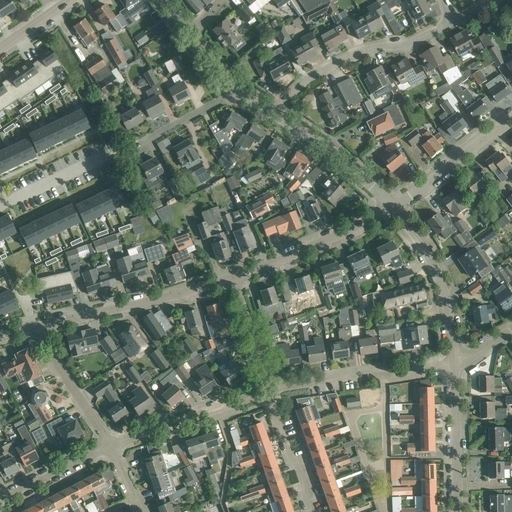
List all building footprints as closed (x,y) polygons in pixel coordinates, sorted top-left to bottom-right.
[(0,0),(0,16),(1,18),(15,9),(9,0),(8,0),(0,0)] [(130,17),(139,11),(140,13),(148,7),(143,0),(119,0),(123,5),(125,8),(118,13),(127,27),(134,22),(130,17)] [(212,1),(211,0),(183,0),(196,15),(212,1)] [(246,0),(250,5),(256,0),(273,0),(279,8),(288,2),(299,17),(302,15),(303,15),(299,9),(292,0),(246,0)] [(298,0),(306,13),(314,9),(330,1),(331,0),(298,0)] [(392,0),(389,2),(386,3),(389,9),(390,9),(401,3),(399,0),(392,0)] [(404,0),(410,10),(424,2),(423,0),(404,0)] [(315,39),(318,44),(323,42),(329,54),(336,50),(335,47),(338,45),(337,44),(347,38),(339,23),(342,22),(330,1),(314,9),(318,16),(327,11),(334,24),(332,25),(334,29),(315,39)] [(369,13),(362,17),(371,33),(383,26),(378,17),(383,14),(380,8),(379,7),(378,5),(377,2),(366,8),(369,13)] [(406,12),(410,19),(415,28),(428,21),(425,15),(433,11),(430,7),(428,8),(424,2),(410,10),(406,12)] [(247,23),(254,17),(244,4),(236,11),(247,23)] [(119,25),(111,13),(106,5),(94,12),(104,26),(109,22),(114,29),(119,25)] [(151,14),(157,24),(152,27),(155,32),(165,26),(156,11),(151,14)] [(345,11),(338,14),(342,22),(348,33),(353,30),(358,40),(371,33),(362,17),(360,12),(353,16),(349,18),(345,11)] [(97,39),(90,28),(84,19),(73,27),(86,46),(97,39)] [(223,21),(213,30),(220,39),(219,41),(226,49),(231,45),(238,39),(240,38),(240,37),(225,20),(223,21)] [(273,32),(269,24),(265,26),(263,23),(256,27),(262,38),(273,32)] [(282,44),(287,41),(286,39),(289,38),(282,26),(274,30),(281,44),(282,44)] [(139,45),(147,39),(143,32),(134,38),(139,45)] [(451,39),(456,48),(460,55),(470,50),(473,55),(483,50),(477,39),(471,42),(466,32),(451,39)] [(315,39),(314,40),(311,33),(304,37),(307,42),(290,51),(298,65),(312,57),(313,59),(316,58),(311,48),(318,44),(315,39)] [(114,63),(116,67),(124,62),(113,41),(104,46),(114,63)] [(496,47),(495,47),(492,41),(485,45),(498,67),(505,62),(496,47)] [(266,66),(262,58),(253,63),(261,78),(269,74),(273,81),(291,71),(283,57),(285,56),(280,47),(279,48),(273,51),(272,52),(272,54),(272,55),(275,61),(266,66)] [(421,56),(426,65),(429,72),(439,66),(443,73),(455,66),(449,56),(443,59),(437,47),(421,56)] [(49,48),(38,56),(40,59),(36,62),(49,80),(64,70),(49,48)] [(99,55),(84,65),(97,85),(104,94),(124,81),(118,71),(112,75),(109,70),(99,55)] [(177,57),(163,64),(169,74),(175,70),(176,73),(183,69),(177,57)] [(398,77),(394,79),(398,86),(416,76),(419,82),(426,78),(420,67),(413,70),(407,59),(392,67),(398,77)] [(31,65),(29,62),(19,69),(34,91),(49,80),(36,62),(31,65)] [(482,63),(471,70),(475,76),(480,85),(486,81),(480,71),(485,68),(482,63)] [(364,80),(372,94),(373,93),(377,100),(392,92),(394,95),(401,92),(398,87),(398,86),(394,79),(391,74),(386,77),(381,67),(367,74),(369,78),(364,80)] [(9,78),(5,81),(19,101),(34,91),(19,69),(8,76),(9,78)] [(150,87),(157,83),(150,70),(143,74),(150,87)] [(470,71),(465,74),(465,75),(468,78),(470,77),(471,78),(475,76),(471,70),(470,71)] [(456,81),(460,78),(462,77),(459,71),(452,75),(456,81)] [(168,90),(175,104),(176,103),(176,104),(178,105),(183,103),(183,101),(183,100),(190,96),(178,74),(170,78),(175,86),(168,90)] [(493,81),(486,85),(498,103),(511,94),(504,83),(506,82),(501,75),(499,77),(493,81)] [(352,104),(353,106),(362,101),(351,78),(334,87),(345,108),(352,104)] [(468,109),(469,112),(476,120),(481,115),(483,117),(489,112),(488,110),(480,100),(476,103),(473,100),(475,99),(467,88),(464,91),(459,85),(463,82),(460,78),(456,81),(450,85),(468,109)] [(18,101),(19,101),(5,81),(0,84),(0,83),(0,105),(3,110),(17,100),(18,101)] [(164,110),(159,101),(152,88),(145,92),(150,100),(142,104),(150,118),(151,117),(151,118),(153,119),(157,117),(158,115),(157,114),(164,110)] [(329,91),(320,96),(321,96),(322,96),(327,106),(324,108),(323,108),(332,127),(331,128),(340,124),(344,121),(348,120),(341,106),(338,108),(334,100),(329,91)] [(444,124),(453,137),(454,136),(456,138),(460,134),(459,132),(468,126),(458,113),(459,112),(454,105),(458,102),(450,91),(444,96),(448,101),(442,105),(452,118),(444,124)] [(373,129),(376,136),(403,123),(394,104),(367,117),(370,123),(369,123),(372,129),(373,129)] [(120,134),(142,122),(146,119),(141,109),(136,112),(134,109),(120,117),(118,114),(111,117),(120,134)] [(70,115),(79,133),(90,128),(81,110),(70,115)] [(245,121),(232,112),(225,123),(226,123),(221,130),(223,131),(221,132),(221,131),(214,135),(224,153),(233,147),(226,136),(232,127),(242,133),(248,123),(245,121)] [(60,120),(69,138),(79,133),(70,115),(60,120)] [(69,138),(60,120),(49,125),(58,143),(69,138)] [(39,130),(48,148),(58,143),(49,125),(39,130)] [(243,133),(232,150),(239,154),(245,146),(248,148),(253,140),(260,143),(266,134),(252,125),(247,134),(246,135),(243,133)] [(37,153),(48,148),(39,130),(28,135),(37,153)] [(415,130),(406,138),(413,146),(422,139),(415,130)] [(423,146),(432,158),(443,149),(439,144),(444,140),(439,134),(434,138),(429,132),(424,135),(429,142),(423,146)] [(397,134),(385,139),(387,145),(391,144),(393,145),(398,151),(403,147),(399,140),(398,138),(397,134)] [(27,139),(17,144),(25,162),(36,157),(27,139)] [(268,149),(264,155),(268,158),(265,164),(276,171),(282,168),(283,167),(276,163),(280,156),(281,157),(283,155),(288,147),(274,139),(272,143),(270,142),(266,148),(268,149)] [(187,140),(172,148),(178,158),(177,159),(181,166),(185,167),(196,186),(209,179),(187,140)] [(25,162),(17,144),(6,149),(15,167),(25,162)] [(393,145),(379,156),(379,157),(384,162),(392,172),(406,161),(398,151),(393,145)] [(0,151),(0,162),(4,172),(15,167),(6,149),(0,151)] [(238,158),(230,151),(229,150),(226,154),(225,153),(219,160),(229,169),(238,158)] [(511,166),(503,154),(501,155),(499,152),(486,162),(500,180),(511,171),(511,166)] [(285,170),(282,176),(291,181),(293,178),(295,176),(296,177),(297,177),(298,178),(298,177),(302,170),(303,171),(304,171),(310,161),(309,161),(311,158),(305,155),(304,157),(297,153),(296,153),(285,170)] [(154,158),(140,166),(145,175),(147,179),(155,175),(160,183),(166,180),(162,173),(163,173),(159,167),(154,158)] [(322,172),(316,167),(309,174),(315,180),(322,172)] [(228,177),(231,174),(226,169),(223,173),(228,177)] [(258,169),(245,175),(249,182),(262,176),(258,169)] [(492,190),(486,182),(480,174),(467,183),(474,193),(482,188),(487,194),(492,190)] [(235,175),(225,179),(230,190),(240,186),(235,175)] [(322,195),(328,200),(335,207),(340,201),(337,198),(343,192),(327,177),(320,184),(326,190),(322,195)] [(184,196),(174,178),(167,182),(177,200),(184,196)] [(285,187),(286,187),(284,189),(287,197),(288,196),(291,193),(297,186),(299,184),(293,178),(291,181),(285,187)] [(126,204),(117,186),(107,191),(115,209),(126,204)] [(291,193),(296,203),(295,204),(301,218),(307,216),(310,223),(323,217),(319,208),(316,203),(312,196),(307,198),(305,199),(300,190),(299,190),(297,186),(291,193)] [(107,191),(96,196),(105,214),(115,209),(107,191)] [(451,211),(452,211),(456,216),(468,208),(464,202),(456,191),(443,201),(451,211)] [(269,193),(246,206),(253,218),(269,210),(266,206),(274,201),(269,193)] [(288,196),(287,197),(291,205),(295,204),(296,203),(291,193),(288,196)] [(96,196),(86,201),(94,219),(105,214),(96,196)] [(94,219),(86,201),(75,206),(84,224),(94,219)] [(502,201),(496,205),(503,214),(509,210),(502,201)] [(69,228),(80,223),(71,205),(61,210),(69,228)] [(484,206),(477,211),(480,215),(484,221),(491,216),(487,211),(484,206)] [(222,221),(221,217),(217,208),(204,213),(208,226),(222,221)] [(61,210),(50,215),(59,233),(69,228),(61,210)] [(278,231),(279,234),(288,231),(289,232),(300,227),(294,212),(283,216),(262,224),(266,236),(278,231)] [(442,219),(439,214),(429,222),(438,234),(441,233),(446,239),(458,230),(446,215),(442,219)] [(0,218),(0,228),(5,239),(16,233),(8,215),(0,218)] [(40,220),(48,238),(59,233),(50,215),(40,220)] [(221,217),(222,221),(226,231),(234,229),(228,215),(221,217)] [(136,234),(145,230),(140,216),(131,219),(136,234)] [(506,216),(498,223),(503,229),(511,223),(506,216)] [(462,219),(455,224),(462,234),(469,229),(462,219)] [(38,243),(48,238),(40,220),(29,225),(38,243)] [(205,222),(197,225),(202,240),(210,237),(205,222)] [(23,238),(25,243),(27,248),(38,243),(29,225),(19,230),(23,238)] [(254,248),(255,247),(251,238),(247,227),(233,233),(241,253),(248,250),(249,252),(254,250),(254,248)] [(491,229),(477,238),(482,245),(496,235),(491,229)] [(231,247),(227,248),(223,233),(216,235),(218,243),(212,245),(217,261),(223,259),(224,262),(234,258),(231,247)] [(115,234),(104,238),(108,250),(119,246),(115,234)] [(97,253),(107,250),(103,239),(86,245),(88,252),(95,249),(97,253)] [(457,243),(461,248),(467,244),(463,239),(457,243)] [(377,249),(381,258),(384,265),(391,261),(394,268),(402,265),(391,242),(377,249)] [(148,264),(149,263),(165,258),(160,244),(143,250),(148,264)] [(459,260),(471,277),(478,272),(482,278),(495,269),(490,263),(492,262),(484,250),(482,251),(479,246),(459,260)] [(127,250),(129,257),(136,279),(149,275),(142,252),(137,254),(135,248),(127,250)] [(68,262),(79,258),(76,249),(65,253),(68,262)] [(163,271),(168,286),(182,280),(181,280),(186,279),(181,266),(191,262),(187,251),(173,256),(177,265),(163,271)] [(363,251),(347,259),(351,268),(353,272),(357,279),(372,272),(367,260),(363,251)] [(123,283),(136,279),(129,257),(116,262),(123,283)] [(336,264),(320,269),(324,282),(327,290),(332,289),(343,285),(343,283),(348,281),(342,264),(337,265),(336,264)] [(109,266),(95,270),(102,290),(116,286),(111,272),(109,266)] [(511,270),(509,266),(503,270),(511,281),(511,280),(511,270)] [(88,295),(102,290),(95,270),(82,274),(84,281),(84,282),(88,295)] [(410,270),(397,274),(400,284),(413,279),(410,270)] [(505,285),(511,281),(503,270),(497,274),(505,285)] [(78,293),(71,271),(54,275),(60,301),(72,298),(72,294),(78,293)] [(48,304),(60,301),(54,275),(37,279),(42,301),(47,300),(48,304)] [(308,276),(294,280),(297,289),(299,295),(306,293),(308,298),(314,296),(315,296),(322,294),(322,293),(320,288),(312,291),(311,285),(308,276)] [(421,282),(411,285),(379,293),(383,311),(415,303),(416,309),(427,306),(421,282)] [(478,282),(468,289),(473,296),(483,289),(478,282)] [(350,286),(354,299),(360,297),(356,284),(350,286)] [(494,296),(505,311),(506,313),(511,309),(511,293),(507,286),(494,296)] [(284,313),(281,301),(277,303),(272,287),(260,291),(262,299),(256,301),(261,317),(277,312),(278,315),(284,313)] [(18,308),(9,290),(0,294),(0,298),(7,314),(18,308)] [(330,295),(323,297),(328,311),(334,308),(330,295)] [(295,301),(299,312),(299,313),(307,310),(303,299),(295,301)] [(222,319),(218,304),(217,304),(216,302),(209,304),(210,306),(206,307),(208,315),(204,316),(206,324),(211,323),(213,330),(228,326),(226,318),(222,319)] [(487,314),(495,313),(496,320),(503,319),(494,305),(474,308),(473,305),(468,306),(470,316),(475,316),(476,325),(482,324),(484,324),(484,323),(489,323),(487,314)] [(150,312),(141,319),(146,327),(156,341),(165,334),(164,332),(170,328),(172,327),(168,323),(166,319),(160,310),(153,315),(153,316),(150,312)] [(201,326),(199,320),(196,310),(185,313),(185,314),(179,315),(182,324),(188,323),(191,336),(197,335),(195,327),(201,326)] [(350,326),(351,326),(358,325),(356,310),(348,311),(348,313),(350,326)] [(344,326),(345,331),(351,330),(351,326),(350,326),(348,313),(341,314),(342,327),(344,326)] [(287,321),(279,323),(282,331),(289,329),(288,326),(287,321)] [(123,348),(130,358),(134,355),(134,356),(148,346),(132,325),(119,335),(126,345),(123,348)] [(394,325),(378,327),(379,335),(380,344),(394,342),(395,350),(403,349),(403,350),(413,348),(413,345),(426,344),(426,340),(428,340),(428,334),(427,334),(425,334),(425,330),(424,327),(414,328),(403,329),(394,330),(394,325)] [(298,329),(300,341),(308,340),(306,328),(298,329)] [(93,329),(67,335),(70,349),(71,349),(72,355),(81,353),(79,348),(97,344),(93,329)] [(330,344),(331,350),(332,360),(348,357),(346,344),(353,343),(351,330),(345,331),(338,332),(340,343),(330,344)] [(358,340),(359,346),(360,356),(376,353),(374,338),(373,338),(372,330),(365,331),(366,339),(358,340)] [(219,336),(211,339),(214,347),(223,344),(219,336)] [(107,354),(116,348),(108,337),(99,342),(107,354)] [(324,361),(321,338),(313,339),(314,347),(306,348),(309,363),(324,361)] [(179,344),(183,350),(187,356),(194,351),(186,339),(179,344)] [(204,342),(207,350),(208,350),(214,348),(211,340),(204,342)] [(230,342),(216,348),(219,355),(233,349),(230,342)] [(282,356),(284,367),(291,366),(292,368),(297,367),(298,365),(299,365),(297,351),(290,352),(288,344),(276,346),(277,356),(282,356)] [(6,375),(7,378),(22,372),(29,388),(44,381),(30,348),(15,355),(16,359),(2,365),(2,366),(0,366),(0,374),(1,377),(6,375)] [(167,364),(155,348),(148,352),(160,369),(167,364)] [(119,361),(125,356),(120,349),(114,354),(119,361)] [(198,354),(186,363),(190,368),(190,369),(197,365),(203,364),(204,363),(198,354)] [(231,359),(224,364),(228,369),(221,373),(230,386),(243,377),(231,359)] [(194,383),(203,396),(216,387),(208,375),(212,373),(206,365),(196,371),(201,378),(194,383)] [(182,366),(175,371),(182,381),(189,376),(182,366)] [(135,384),(142,379),(133,367),(126,371),(135,384)] [(157,378),(168,391),(162,396),(171,407),(183,396),(178,390),(183,385),(169,369),(157,378)] [(494,376),(480,377),(481,393),(491,393),(502,392),(502,377),(494,378),(494,376)] [(93,391),(97,397),(111,388),(106,381),(93,391)] [(129,401),(139,415),(152,407),(139,387),(132,391),(136,397),(129,401)] [(420,401),(433,401),(432,388),(419,388),(405,388),(406,401),(420,401)] [(52,419),(43,405),(46,404),(47,398),(44,392),(38,391),(33,394),(31,401),(34,405),(32,407),(42,424),(52,419)] [(120,403),(116,397),(114,393),(107,397),(114,407),(107,411),(114,422),(128,413),(120,402),(120,403)] [(301,426),(313,422),(308,407),(313,406),(310,397),(295,399),(299,409),(295,411),(301,426)] [(359,406),(358,398),(345,400),(346,408),(359,406)] [(341,412),(337,399),(330,401),(335,414),(341,412)] [(420,418),(433,418),(433,401),(420,401),(420,418)] [(494,402),(481,403),(481,419),(495,419),(495,418),(507,418),(507,408),(497,409),(497,411),(495,411),(494,402)] [(341,412),(329,416),(327,417),(329,424),(344,419),(341,412)] [(20,417),(12,422),(15,428),(24,423),(20,417)] [(64,426),(60,418),(46,425),(52,437),(59,433),(65,445),(66,444),(68,445),(73,443),(73,440),(83,435),(75,420),(64,426)] [(433,418),(420,418),(420,435),(433,435),(433,418)] [(30,428),(40,425),(38,419),(28,422),(30,428)] [(254,442),(267,438),(261,422),(248,427),(254,442)] [(318,437),(313,422),(301,426),(306,441),(318,437)] [(25,444),(15,449),(24,466),(38,459),(35,453),(37,451),(24,425),(17,429),(25,444)] [(340,434),(338,430),(337,426),(330,428),(332,436),(340,434)] [(33,431),(37,443),(48,438),(43,427),(33,431)] [(332,436),(330,428),(323,431),(325,439),(332,436)] [(509,428),(503,428),(489,428),(490,451),(503,451),(503,442),(510,441),(511,440),(511,429),(509,428)] [(207,458),(209,462),(216,460),(212,447),(220,445),(216,432),(200,437),(207,458)] [(433,435),(420,435),(421,452),(434,452),(433,435)] [(207,458),(200,437),(185,442),(189,455),(198,452),(202,465),(209,462),(207,458)] [(238,440),(241,447),(248,444),(246,437),(238,440)] [(318,437),(306,441),(311,456),(324,452),(318,437)] [(259,457),(272,453),(267,438),(254,442),(259,457)] [(0,457),(0,474),(2,478),(19,469),(12,456),(17,453),(11,443),(2,448),(5,452),(2,454),(4,456),(0,457)] [(182,451),(180,444),(172,447),(174,454),(182,451)] [(150,478),(150,479),(167,473),(161,454),(160,450),(148,454),(150,458),(145,459),(146,463),(145,464),(148,472),(146,472),(148,479),(150,478)] [(230,453),(232,467),(239,464),(238,460),(241,459),(238,450),(230,453)] [(329,466),(324,452),(311,456),(316,471),(329,466)] [(264,472),(277,468),(272,453),(259,457),(264,472)] [(340,458),(343,465),(350,463),(348,455),(340,458)] [(252,456),(245,458),(247,465),(254,462),(252,456)] [(238,460),(239,464),(240,467),(247,465),(245,458),(241,459),(238,460)] [(343,465),(340,458),(334,461),(336,468),(343,465)] [(490,463),(491,479),(504,478),(504,470),(511,470),(511,463),(490,463)] [(421,465),(421,481),(435,481),(434,464),(421,465)] [(188,466),(182,470),(186,479),(183,480),(187,488),(198,482),(192,470),(191,471),(188,466)] [(329,466),(316,471),(321,486),(334,481),(329,466)] [(269,487),(282,483),(277,468),(264,472),(269,487)] [(211,469),(204,471),(206,477),(209,476),(213,474),(211,469)] [(99,472),(86,479),(93,491),(99,502),(103,510),(108,508),(104,499),(98,488),(105,484),(104,483),(114,478),(111,470),(101,476),(99,472)] [(157,493),(159,500),(168,496),(175,492),(169,473),(167,473),(150,479),(155,494),(157,493)] [(93,491),(86,479),(85,477),(79,480),(79,483),(74,485),(81,497),(93,491)] [(340,496),(334,481),(321,486),(327,501),(340,496)] [(422,497),(435,496),(435,481),(421,481),(422,497)] [(275,502),(287,498),(282,483),(269,487),(272,494),(267,496),(269,504),(275,502)] [(62,491),(68,503),(73,511),(79,511),(78,509),(79,509),(74,500),(81,497),(74,485),(62,491)] [(263,485),(256,488),(258,495),(265,493),(264,489),(263,485)] [(358,486),(351,488),(353,495),(360,493),(358,486)] [(188,493),(186,488),(185,487),(176,491),(175,492),(168,496),(170,501),(188,493)] [(245,495),(239,497),(241,501),(251,498),(258,495),(256,488),(248,491),(249,491),(250,494),(245,495)] [(346,498),(353,495),(351,488),(344,491),(346,498)] [(62,491),(50,498),(56,510),(68,503),(62,491)] [(491,511),(511,511),(511,495),(504,496),(491,496),(491,511)] [(337,511),(344,510),(340,496),(327,501),(330,511),(337,511)] [(435,511),(435,496),(422,497),(422,511),(435,511)] [(392,497),(391,497),(391,511),(400,511),(401,509),(401,507),(399,507),(399,497),(392,497)] [(42,511),(51,511),(56,510),(50,498),(38,504),(42,511)] [(278,511),(292,511),(287,498),(275,502),(278,511)] [(97,511),(99,511),(103,510),(99,502),(94,505),(97,511)] [(159,511),(179,511),(177,506),(171,508),(168,502),(157,508),(159,511)]
